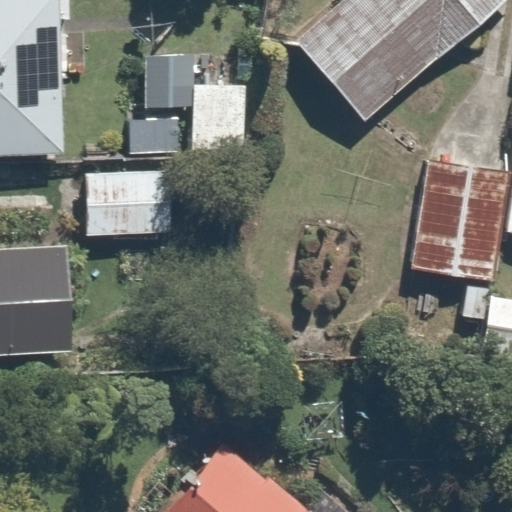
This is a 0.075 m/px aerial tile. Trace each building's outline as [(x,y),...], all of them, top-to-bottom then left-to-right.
[(31,0),(0,0),(0,133),(31,133),(31,0)] [(452,0),(269,0),(249,20),(340,112),(452,0)] [(225,29),(124,32),(127,151),(228,148),(225,29)] [(511,77),(508,77),(491,216),(511,218),(511,77)] [(486,147),(403,136),(387,252),(470,263),(486,147)] [(147,165),(79,162),(76,223),(144,226),(147,165)] [(21,210),(0,211),(0,329),(30,327),(21,210)] [(511,285),(452,274),(446,305),(511,317),(511,285)] [(298,511),(197,422),(118,511),(298,511)]
